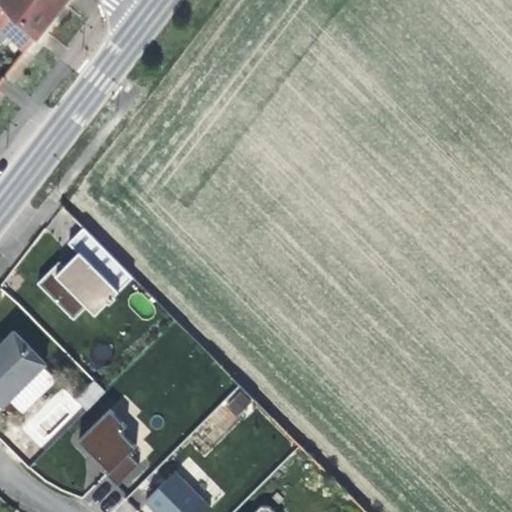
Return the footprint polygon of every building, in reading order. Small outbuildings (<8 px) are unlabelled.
[(0,0),(0,23),(25,50),(41,29),(8,0),(0,0)] [(8,0),(41,29),(57,9),(63,0),(8,0)] [(51,270),(38,284),(74,319),(87,305),(96,314),(108,301),(110,302),(116,296),(115,294),(119,290),(79,252),(64,267),(57,275),(51,270)] [(55,266),(51,270),(57,275),(64,267),(59,262),(55,266)] [(0,402),(1,404),(43,362),(11,329),(0,340),(0,402)] [(20,427),(40,447),(82,406),(62,386),(20,427)] [(111,408),(80,439),(98,457),(112,472),(108,475),(118,485),(140,464),(129,453),(137,445),(123,430),(128,425),(111,408)] [(175,472),(146,499),(158,511),(205,511),(210,508),(175,472)]
